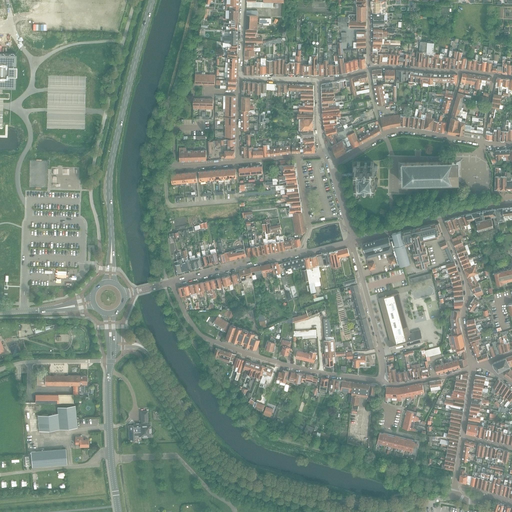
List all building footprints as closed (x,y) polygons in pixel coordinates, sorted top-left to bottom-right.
[(206,0),(205,8),(214,9),(214,7),(209,6),(210,0),(206,0)] [(379,12),(392,12),(392,11),(385,10),(385,9),(381,9),(381,1),(378,1),(372,1),(372,12),(379,12)] [(238,10),(233,10),(230,10),(229,19),(233,19),(238,19),(238,10)] [(246,22),(257,22),(258,10),(247,10),(246,22)] [(238,24),(238,19),(233,19),(229,19),(229,21),(229,23),(224,23),(224,26),(226,26),(226,29),(238,30),(238,24)] [(257,24),(257,22),(246,22),(246,33),(257,33),(257,26),(259,26),(259,24),(257,24)] [(230,37),(230,36),(224,36),(224,42),(223,42),(223,45),(225,45),(225,44),(237,44),(238,39),(238,37),(230,37)] [(346,48),(346,45),(342,45),(342,42),(337,42),(338,54),(340,54),(340,58),(338,58),(339,74),(345,73),(344,62),(343,48),(346,48)] [(421,66),(423,42),(420,42),(419,51),(416,51),(416,57),(415,65),(421,66)] [(237,57),(237,44),(225,44),(225,45),(228,45),(227,57),(228,57),(237,57)] [(0,86),(11,87),(15,87),(16,53),(0,52),(0,86)] [(387,63),(388,54),(383,54),(378,54),(377,63),(382,63),(387,63)] [(502,66),(502,64),(498,64),(496,63),(496,65),(495,65),(495,66),(493,65),(492,71),(502,73),(502,66)] [(381,70),(372,70),(372,72),(372,77),(373,83),(374,84),(377,84),(376,82),(376,78),(378,78),(377,75),(382,75),(381,70)] [(408,80),(409,71),(404,70),(396,70),(396,76),(396,83),(399,83),(399,81),(404,81),(404,79),(408,80)] [(346,86),(351,86),(350,78),(337,82),(337,86),(338,88),(340,88),(342,88),(346,85),(346,86)] [(282,92),(282,84),(277,84),(273,83),(272,90),(276,90),(276,96),(282,96),(282,92)] [(304,92),(304,85),(298,85),(298,90),(292,90),(292,94),(295,94),(299,95),(299,93),(299,92),(303,92),(304,92)] [(464,135),(465,125),(466,118),(466,115),(484,118),(485,115),(467,112),(462,111),(463,107),(461,107),(464,98),(470,99),(471,96),(465,95),(458,92),(453,107),(449,125),(447,132),(464,135)] [(244,96),(242,96),(241,110),(250,110),(250,109),(250,103),(250,97),(244,96)] [(385,97),(377,99),(378,105),(385,103),(385,105),(396,104),(396,101),(395,101),(393,101),(392,101),(386,101),(385,97)] [(442,104),(449,106),(451,100),(444,98),(442,104)] [(447,113),(449,106),(442,104),(440,111),(439,110),(438,113),(441,114),(441,113),(444,114),(445,112),(447,113)] [(302,110),(299,110),(299,114),(297,114),(297,118),(301,118),(301,122),(313,122),(313,115),(303,114),(302,114),(302,110)] [(432,129),(434,120),(434,118),(431,118),(432,114),(426,113),(425,115),(425,118),(423,128),(432,129)] [(396,126),(401,126),(400,114),(397,114),(390,116),(389,116),(391,127),(392,128),(396,126)] [(333,124),(337,124),(337,123),(340,123),(340,121),(338,122),(338,121),(337,122),(337,120),(336,115),(323,117),(324,126),(333,124)] [(384,130),(391,127),(389,116),(382,118),(380,118),(384,130)] [(438,123),(439,121),(434,120),(432,129),(439,131),(441,123),(438,123)] [(496,140),(497,127),(492,127),(492,124),(487,124),(487,126),(492,127),(492,129),(493,130),(493,132),(492,140),(496,140)] [(338,132),(345,129),(343,125),(342,126),(335,128),(325,130),(327,135),(332,133),(338,132)] [(343,136),(354,131),(353,129),(351,125),(345,129),(338,132),(332,133),(337,142),(343,139),(343,136)] [(371,131),(374,136),(381,132),(379,127),(371,131)] [(302,137),(314,136),(313,129),(301,130),(301,134),(297,135),(297,136),(294,136),(295,139),(300,138),(302,138),(302,137)] [(360,144),(358,139),(356,134),(354,131),(343,136),(343,139),(337,142),(335,143),(332,145),(336,157),(337,158),(352,148),(360,144)] [(367,140),(374,136),(371,131),(364,135),(367,140)] [(335,143),(337,142),(332,133),(327,135),(330,142),(334,140),(335,143)] [(360,144),(367,140),(364,135),(358,139),(360,144)] [(215,145),(215,140),(207,140),(208,153),(212,153),(211,144),(214,144),(214,145),(215,145)] [(303,144),(300,144),(300,145),(300,147),(301,152),(315,152),(315,144),(304,144),(303,144)] [(234,145),(228,145),(228,150),(225,150),(224,154),(221,154),(221,157),(225,157),(234,157),(234,145)] [(263,150),(263,147),(254,148),(253,147),(252,147),(252,157),(253,157),(263,156),(263,150)] [(506,160),(509,160),(509,155),(510,155),(510,150),(501,150),(501,155),(503,155),(503,157),(505,157),(506,160)] [(279,171),(295,169),(294,163),(286,164),(286,160),(280,160),(280,165),(278,165),(279,171)] [(457,162),(452,162),(452,161),(449,162),(448,162),(445,162),(438,162),(435,162),(429,162),(428,162),(425,162),(426,163),(419,163),(419,162),(416,163),(409,163),(407,163),(405,163),(402,163),(401,163),(402,183),(403,183),(403,184),(405,184),(405,183),(407,183),(407,184),(410,184),(410,183),(416,183),(420,183),(426,183),(429,183),(436,183),(439,183),(439,182),(446,182),(446,183),(448,182),(450,182),(452,182),(458,182),(457,162)] [(378,166),(375,166),(374,165),(374,162),(371,162),(371,165),(370,166),(368,166),(367,165),(367,163),(365,163),(365,165),(364,166),(361,166),(360,166),(360,162),(357,162),(357,166),(356,166),(353,166),(353,170),(355,170),(356,170),(356,171),(357,171),(357,172),(358,172),(358,174),(357,174),(357,175),(358,175),(358,177),(358,178),(357,179),(356,179),(356,180),(355,180),(354,180),(354,183),(357,183),(358,187),(361,187),(361,183),(364,183),(365,184),(365,186),(367,186),(367,184),(369,182),(371,182),(371,183),(372,186),(375,186),(375,183),(375,182),(378,182),(378,179),(374,179),(374,178),(373,177),(372,177),(372,171),(373,171),(374,170),(374,169),(378,169),(378,166)] [(498,221),(504,220),(503,215),(503,213),(501,213),(500,208),(495,209),(495,214),(496,214),(498,221)] [(500,232),(498,221),(496,214),(495,214),(495,209),(466,215),(468,222),(470,221),(470,219),(472,219),(472,220),(476,220),(478,229),(493,225),(491,218),(493,218),(497,232),(498,232),(499,235),(501,234),(500,232)] [(302,211),(290,212),(289,213),(289,216),(292,216),(295,234),(301,232),(302,235),(305,232),(305,230),(307,230),(305,226),(302,211)] [(469,223),(468,222),(466,215),(461,216),(464,225),(467,224),(468,228),(470,228),(469,223)] [(466,229),(464,225),(461,216),(455,218),(459,226),(462,225),(464,230),(466,229)] [(455,218),(450,219),(454,228),(456,227),(458,232),(461,231),(459,226),(455,218)] [(455,232),(455,230),(454,228),(450,219),(445,220),(450,234),(455,232)] [(403,237),(404,240),(405,244),(406,245),(413,243),(414,245),(413,245),(414,248),(415,248),(415,249),(412,250),(414,257),(415,257),(415,258),(414,258),(416,266),(419,265),(420,268),(427,267),(427,263),(429,262),(428,255),(427,255),(427,254),(425,246),(423,247),(422,246),(425,245),(424,242),(422,243),(421,242),(439,237),(438,236),(441,235),(440,231),(442,230),(439,222),(435,223),(416,228),(412,229),(402,231),(403,237)] [(394,239),(390,241),(393,251),(394,256),(395,256),(398,266),(410,263),(405,244),(404,240),(403,237),(402,232),(401,231),(392,234),(392,235),(394,239)] [(362,243),(366,258),(393,251),(390,241),(389,236),(362,243)] [(296,247),(294,239),(294,237),(289,238),(289,240),(284,241),(286,249),(291,248),(296,247)] [(222,239),(218,240),(218,243),(220,250),(221,253),(218,254),(220,262),(227,261),(225,253),(223,245),(222,239)] [(458,254),(467,250),(464,245),(459,247),(460,249),(456,250),(458,254)] [(236,250),(238,258),(246,256),(245,248),(242,249),(236,250)] [(329,252),(332,267),(341,265),(339,258),(340,258),(340,257),(349,255),(347,248),(329,252)] [(459,258),(467,255),(470,254),(470,252),(469,249),(467,250),(458,254),(459,258)] [(193,268),(191,259),(188,260),(187,253),(186,250),(183,250),(183,252),(184,256),(185,262),(186,262),(188,270),(193,268)] [(231,260),(238,258),(236,250),(229,252),(231,260)] [(198,267),(196,258),(193,259),(191,251),(189,252),(191,259),(193,268),(198,267)] [(180,252),(177,253),(183,271),(188,270),(186,262),(185,262),(184,256),(181,257),(180,252)] [(316,255),(318,264),(319,265),(324,264),(325,266),(326,265),(326,264),(330,263),(328,253),(323,253),(316,255)] [(312,266),(318,264),(316,255),(310,256),(312,266)] [(319,265),(318,264),(312,266),(310,256),(304,258),(305,264),(306,266),(311,293),(315,292),(314,286),(321,285),(319,277),(321,276),(319,265)] [(394,267),(397,267),(395,256),(388,258),(390,264),(393,263),(394,267),(391,268),(392,270),(395,269),(394,267)] [(471,262),(474,261),(472,257),(471,258),(461,262),(462,265),(471,262)] [(305,264),(304,258),(291,261),(293,269),(301,267),(303,266),(302,264),(305,264)] [(285,271),(293,269),(291,261),(281,263),(282,269),(284,269),(285,271)] [(464,269),(475,265),(474,261),(471,262),(462,265),(464,269)] [(368,264),(369,270),(376,268),(374,262),(368,264)] [(447,269),(456,266),(454,262),(437,267),(438,269),(446,266),(447,268),(445,269),(445,268),(442,269),(443,271),(445,270),(447,269)] [(274,263),(261,265),(263,273),(271,271),(272,274),(274,281),(271,281),(273,290),(280,289),(274,263)] [(478,273),(475,265),(464,269),(467,277),(477,273),(478,273)] [(444,275),(458,271),(456,266),(447,269),(445,270),(446,273),(442,274),(443,276),(444,275)] [(253,279),(256,278),(254,267),(251,268),(239,270),(240,273),(241,281),(247,279),(246,277),(249,277),(249,278),(252,278),(253,279)] [(503,281),(501,270),(497,271),(496,268),(493,269),(497,284),(501,283),(500,282),(503,281)] [(503,281),(510,280),(507,269),(501,270),(503,281)] [(242,282),(241,281),(240,273),(231,275),(233,283),(239,281),(239,283),(242,282)] [(410,278),(411,283),(432,278),(431,273),(410,278)] [(477,273),(467,277),(469,281),(479,277),(478,273),(477,273)] [(231,289),(233,289),(230,275),(222,277),(224,286),(229,284),(231,289)] [(452,283),(461,280),(459,275),(451,278),(452,281),(448,283),(449,284),(452,283)] [(215,279),(218,290),(220,289),(221,294),(224,293),(220,277),(215,279)] [(471,285),(478,282),(477,280),(480,279),(479,277),(469,281),(471,285)] [(217,290),(218,290),(215,279),(210,280),(214,297),(216,296),(215,292),(218,291),(217,290)] [(214,298),(214,297),(210,280),(204,281),(206,290),(207,293),(210,293),(212,299),(214,298)] [(473,291),(481,288),(479,282),(478,282),(471,285),(473,291)] [(201,300),(203,300),(199,283),(194,284),(196,294),(199,294),(200,297),(201,300)] [(352,294),(359,291),(357,284),(350,286),(352,294)] [(186,299),(186,297),(183,286),(178,288),(180,296),(183,295),(184,300),(186,303),(188,302),(187,300),(186,299)] [(481,288),(473,291),(474,294),(476,296),(476,297),(480,295),(483,294),(481,288)] [(354,301),(361,299),(359,291),(352,294),(354,301)] [(399,291),(379,297),(391,339),(388,340),(391,349),(405,345),(405,347),(420,343),(420,342),(424,341),(421,329),(410,331),(399,291)] [(356,308),(363,306),(361,299),(354,301),(356,308)] [(467,309),(471,312),(475,311),(478,306),(476,305),(478,302),(473,299),(471,303),(467,309)] [(293,318),(293,323),(305,320),(319,314),(318,312),(326,309),(324,300),(305,307),(302,308),(305,314),(302,315),(293,318)] [(363,306),(356,308),(358,316),(360,315),(360,317),(365,316),(365,314),(363,306)] [(253,309),(246,311),(246,314),(251,313),(251,317),(254,317),(253,309)] [(450,319),(458,318),(459,317),(459,314),(460,311),(454,310),(451,310),(450,319)] [(208,325),(221,333),(224,327),(228,320),(217,313),(216,315),(214,314),(212,318),(213,319),(213,320),(212,319),(208,325)] [(360,327),(368,325),(366,317),(358,319),(360,327)] [(325,357),(334,356),(335,356),(334,339),(332,339),(331,337),(330,337),(331,333),(331,327),(328,318),(323,319),(324,328),(324,341),(325,357)] [(458,318),(450,319),(452,327),(450,328),(451,334),(461,332),(458,318)] [(257,333),(230,324),(225,339),(256,349),(259,338),(258,338),(257,333)] [(362,334),(370,332),(368,325),(360,327),(362,334)] [(302,339),(317,338),(316,329),(293,331),(293,337),(294,341),(296,341),(296,336),(302,336),(302,339)] [(478,336),(480,336),(479,334),(481,333),(484,332),(483,330),(468,335),(469,339),(478,336)] [(364,342),(372,339),(370,332),(362,334),(364,342)] [(450,343),(463,341),(461,333),(449,336),(450,343)] [(275,342),(274,342),(275,338),(271,337),(270,341),(268,340),(265,349),(273,351),(274,348),(275,349),(275,345),(275,342)] [(372,339),(364,342),(366,349),(374,347),(372,339)] [(473,349),(478,347),(479,346),(477,340),(471,342),(473,349)] [(281,353),(288,355),(290,347),(287,346),(288,342),(284,341),(281,353)] [(458,353),(465,351),(463,341),(450,343),(452,349),(456,348),(456,350),(457,353),(458,353)] [(496,354),(493,346),(490,347),(489,343),(486,344),(487,346),(489,350),(489,349),(490,352),(492,356),(496,354)] [(9,346),(12,353),(19,350),(16,344),(9,346)] [(221,359),(224,350),(216,348),(213,357),(221,359)] [(487,353),(490,352),(489,349),(489,350),(486,351),(487,353),(476,357),(478,362),(489,358),(487,353)] [(224,350),(221,359),(229,362),(229,360),(232,361),(232,363),(233,363),(236,355),(232,353),(224,350)] [(357,356),(352,356),(352,351),(346,352),(346,358),(353,358),(353,366),(359,366),(359,362),(365,362),(365,355),(357,355),(357,356)] [(462,359),(466,358),(465,351),(458,353),(458,356),(460,356),(460,355),(462,355),(462,356),(462,357),(462,359)] [(511,355),(506,357),(492,363),(494,367),(499,372),(510,366),(510,367),(511,366),(511,355)] [(334,356),(325,357),(326,366),(334,365),(333,362),(335,362),(334,356)] [(235,371),(240,372),(244,360),(241,359),(236,357),(234,365),(237,366),(235,371)] [(459,360),(460,367),(468,365),(466,358),(462,359),(459,360)] [(429,366),(427,360),(423,361),(424,367),(420,367),(422,377),(429,375),(427,366),(429,366)] [(252,375),(255,364),(251,362),(247,373),(252,375)] [(257,377),(260,365),(255,364),(252,375),(257,377)] [(261,378),(265,367),(265,366),(260,365),(257,377),(261,378)] [(273,369),(265,367),(261,378),(260,382),(265,384),(267,378),(265,377),(265,375),(271,377),(273,369)] [(508,378),(511,373),(511,370),(509,368),(504,370),(502,374),(504,374),(508,378)] [(280,382),(286,383),(289,371),(283,370),(282,372),(279,371),(277,379),(280,380),(280,382)] [(301,383),(301,381),(303,374),(296,372),(297,372),(291,371),(289,381),(294,383),(295,382),(301,383)] [(303,374),(301,381),(304,382),(305,380),(316,383),(317,379),(313,378),(313,376),(303,374)] [(81,384),(87,384),(87,376),(80,376),(80,375),(45,375),(36,375),(36,385),(45,385),(81,385),(81,384)] [(467,384),(467,380),(458,378),(459,375),(456,376),(456,378),(456,382),(458,382),(467,384)] [(318,391),(316,395),(320,396),(322,392),(322,386),(323,386),(323,385),(324,385),(324,390),(327,390),(327,386),(328,378),(321,377),(319,391),(318,391)] [(496,388),(501,381),(498,378),(490,392),(491,392),(494,393),(494,391),(496,388)] [(336,388),(336,379),(332,379),(332,381),(329,380),(328,390),(331,390),(335,391),(338,391),(338,390),(339,388),(336,388)] [(344,391),(345,380),(342,380),(336,379),(336,388),(339,388),(338,390),(344,391)] [(429,381),(429,382),(430,384),(431,390),(440,389),(440,385),(443,384),(443,382),(441,382),(441,379),(429,381)] [(352,392),(353,382),(345,380),(344,391),(352,392)] [(497,394),(499,392),(504,383),(501,381),(496,388),(498,390),(495,393),(497,394)] [(363,396),(364,384),(353,382),(352,392),(352,394),(351,399),(352,399),(351,403),(359,404),(360,395),(363,396)] [(424,393),(423,385),(422,383),(416,384),(418,394),(424,393)] [(504,383),(499,392),(500,393),(498,395),(500,396),(507,386),(504,383)] [(364,384),(363,396),(368,396),(367,400),(370,401),(371,393),(374,393),(376,385),(364,384)] [(411,399),(413,398),(410,385),(404,386),(406,397),(410,396),(411,399)] [(504,396),(510,388),(507,386),(501,395),(504,397),(504,396)] [(73,394),(58,394),(58,395),(58,403),(73,403),(73,394)] [(464,404),(455,402),(445,400),(444,403),(446,403),(445,407),(462,411),(464,404)] [(256,402),(254,401),(252,406),(254,407),(254,408),(262,411),(265,405),(256,402)] [(58,413),(38,415),(39,431),(77,427),(75,405),(57,407),(58,413)] [(462,411),(445,407),(435,405),(434,406),(437,407),(437,408),(451,411),(451,413),(462,416),(462,411)] [(266,406),(263,414),(270,417),(273,409),(266,406)] [(405,416),(418,419),(418,417),(415,417),(416,412),(407,410),(405,416)] [(148,423),(147,423),(147,422),(147,411),(140,411),(141,423),(133,423),(133,425),(128,425),(129,439),(134,439),(134,436),(141,435),(142,437),(147,437),(151,433),(151,426),(148,423)] [(417,421),(418,419),(405,416),(404,422),(414,424),(414,421),(417,421)] [(485,420),(483,420),(481,420),(481,421),(482,421),(481,426),(478,425),(476,436),(481,437),(483,426),(483,424),(485,420)] [(413,428),(414,424),(404,422),(402,428),(415,431),(416,429),(413,428)] [(476,436),(478,425),(467,423),(466,433),(476,436)] [(328,440),(330,435),(317,431),(317,432),(313,431),(312,436),(316,437),(320,438),(328,440)] [(383,444),(385,434),(379,432),(376,445),(378,446),(379,443),(383,444)] [(388,448),(391,435),(385,434),(383,444),(387,445),(386,448),(388,448)] [(394,447),(397,437),(391,435),(388,448),(390,449),(390,446),(394,447)] [(79,442),(80,446),(88,446),(88,436),(76,436),(77,442),(79,442)] [(399,451),(402,438),(397,437),(394,447),(398,448),(398,451),(399,451)] [(406,450),(408,440),(402,438),(399,451),(401,452),(402,449),(406,450)] [(449,441),(449,440),(441,439),(440,443),(441,443),(457,447),(457,443),(449,441)] [(408,440),(406,450),(410,451),(409,454),(415,455),(417,446),(419,441),(415,440),(414,441),(408,440)] [(31,451),(32,466),(67,464),(65,449),(31,451)] [(471,484),(472,476),(467,475),(464,475),(465,470),(461,469),(459,481),(466,483),(471,484)] [(500,503),(496,511),(501,511),(504,504),(500,503)]
